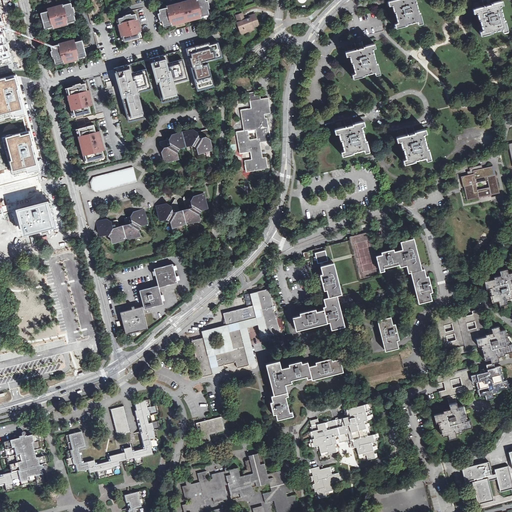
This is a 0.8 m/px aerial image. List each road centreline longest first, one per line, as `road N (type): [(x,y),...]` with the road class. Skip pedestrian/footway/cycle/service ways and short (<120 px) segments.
road 1 (unclassified): [(45,82),(120,365)]
road 2 (unclassified): [(395,207),(425,225),(442,289),(416,335),(425,384),(412,410),(427,465)]
road 3 (tertiary): [(267,235),(282,193),(293,72),(308,40)]
road 4 (residential): [(115,368),(123,383),(161,387),(182,408),(163,511)]
road 5 (residential): [(194,34),(45,82)]
road 6 (tertiary): [(0,408),(115,368)]
road 7 (residential): [(372,111),(407,92),(423,99),(424,119),(384,123)]
